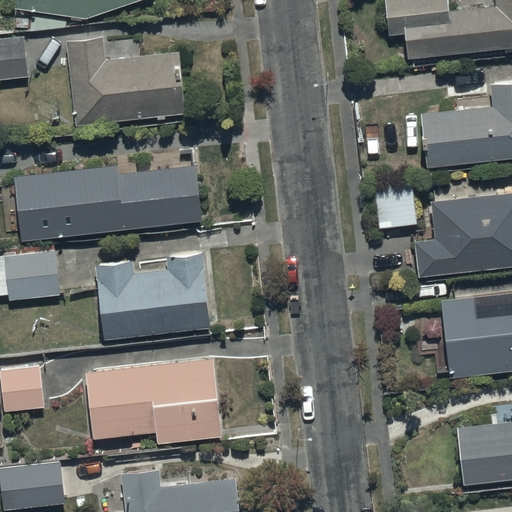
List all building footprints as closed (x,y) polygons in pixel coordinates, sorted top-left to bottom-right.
[(12,0),(13,1),(32,4),(29,26),(66,23),(67,9),(85,11),(116,0),(12,0)] [(447,0),(383,0),(387,29),(402,27),(405,50),(511,38),(511,0),(493,0),(494,0),(448,5),(447,0)] [(102,30),(65,34),(74,118),(185,105),(178,45),(104,53),(102,30)] [(0,73),(27,70),(22,33),(0,35),(0,73)] [(489,99),(420,107),(426,162),(511,152),(511,72),(487,75),(489,99)] [(0,143),(0,188),(32,184),(27,140),(0,143)] [(193,151),(58,165),(65,227),(199,213),(193,151)] [(372,178),(377,222),(416,218),(411,174),(372,178)] [(511,186),(431,195),(435,234),(412,236),(416,268),(511,258),(511,186)] [(55,243),(0,247),(0,289),(7,289),(7,295),(59,291),(55,243)] [(132,253),(94,257),(103,332),(210,319),(202,245),(164,250),(166,263),(134,267),(132,253)] [(511,286),(440,294),(442,305),(413,308),(417,353),(433,351),(435,368),(448,366),(448,371),(511,364),(511,286)] [(211,351),(85,365),(91,432),(154,426),(155,435),(221,429),(211,351)] [(40,359),(0,363),(0,370),(4,406),(44,401),(40,359)] [(511,415),(455,421),(462,478),(511,471),(511,415)] [(60,455),(0,462),(0,474),(4,503),(65,496),(60,455)] [(238,511),(233,470),(160,477),(158,461),(120,466),(124,504),(99,507),(99,511),(238,511)]
